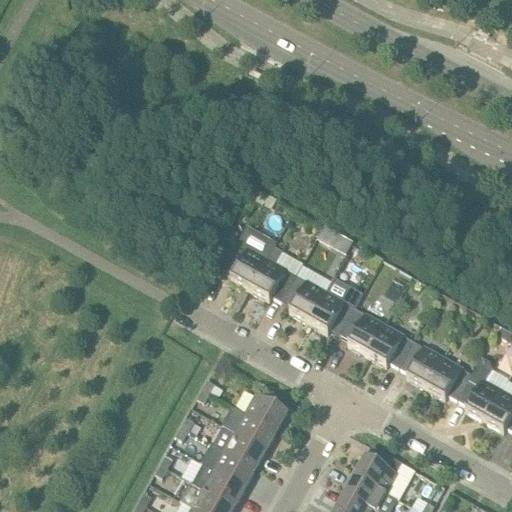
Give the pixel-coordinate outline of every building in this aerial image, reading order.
[(250,295),(267,264),(252,255),(261,238),(247,230),(241,241),(230,261),(223,274),(233,279),(230,284),(250,295)] [(324,230),(324,231),(317,244),(328,250),(335,237),(324,230)] [(275,250),(267,264),(250,295),(269,306),(272,301),(282,307),(297,280),(275,268),(282,254),(275,250)] [(381,263),(382,262),(369,255),(368,256),(361,269),(373,276),(381,263)] [(214,268),(223,274),(230,261),(221,256),(214,268)] [(297,280),(282,307),(292,312),(289,317),(308,328),(326,296),(297,280)] [(326,296),(308,328),(328,339),(331,334),(340,340),(355,313),(363,298),(350,291),(342,306),(326,296)] [(355,313),(340,340),(350,345),(348,350),(367,361),(385,329),(355,313)] [(385,329),(367,361),(386,372),(389,367),(399,372),(414,346),(385,329)] [(497,338),(507,344),(511,337),(501,331),(497,338)] [(414,346),(399,372),(409,378),(406,383),(426,394),(443,362),(414,346)] [(443,362),(426,394),(445,405),(448,400),(458,405),(472,379),(443,362)] [(482,362),(472,379),(458,405),(467,411),(465,416),(484,426),(502,395),(484,385),(492,372),(490,366),(482,362)] [(202,394),(209,398),(215,389),(207,385),(202,394)] [(209,398),(202,394),(197,403),(204,408),(209,398)] [(511,400),(502,395),(484,426),(504,437),(506,433),(511,435),(511,400)] [(256,399),(245,419),(276,436),(287,417),(256,399)] [(276,436),(245,419),(232,411),(222,430),(223,431),(266,455),(276,436)] [(181,432),(188,436),(194,426),(186,422),(181,432)] [(266,455),(223,431),(212,450),(224,456),(255,474),(266,455)] [(188,436),(181,432),(176,441),(183,445),(188,436)] [(371,450),(355,480),(386,497),(397,478),(396,478),(402,467),(371,450)] [(255,474),(224,456),(213,475),(245,493),(255,474)] [(160,469),(167,474),(172,464),(165,460),(160,469)] [(167,474),(160,469),(155,479),(162,483),(167,474)] [(245,493),(213,475),(203,469),(192,488),(234,511),(245,493)] [(377,511),(386,497),(355,480),(344,499),(368,511),(377,511)] [(233,511),(234,511),(192,488),(190,487),(180,506),(191,511),(233,511)] [(139,507),(146,511),(151,502),(144,498),(139,507)] [(368,511),(344,499),(336,511),(368,511)]
